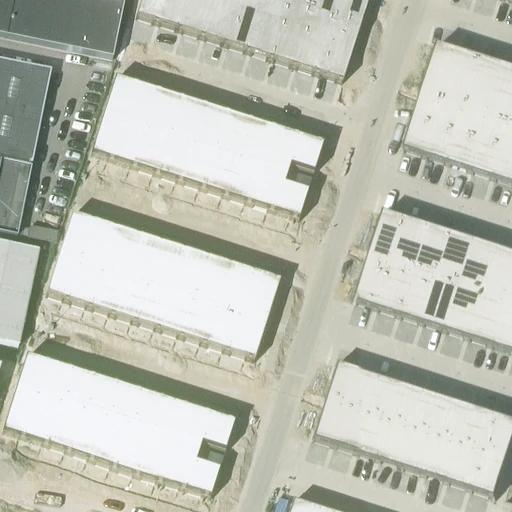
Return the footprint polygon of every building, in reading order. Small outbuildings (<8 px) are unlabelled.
[(81,0),(0,0),(0,41),(111,64),(122,8),(81,0)] [(141,0),(134,22),(157,30),(166,0),(141,0)] [(166,0),(157,30),(180,37),(191,0),(166,0)] [(191,0),(180,37),(203,44),(216,0),(191,0)] [(234,0),(216,0),(203,44),(225,52),(241,2),(234,0)] [(241,0),(241,2),(264,9),(267,0),(241,0)] [(267,0),(264,9),(287,17),(292,0),(267,0)] [(292,0),(287,17),(310,24),(317,0),(292,0)] [(317,0),(310,24),(333,31),(342,0),(317,0)] [(342,0),(333,31),(356,39),(368,0),(342,0)] [(241,2),(225,52),(248,59),(264,9),(241,2)] [(264,9),(248,59),(271,66),(287,17),(264,9)] [(287,17),(271,66),(294,74),(310,24),(287,17)] [(310,24),(294,74),(296,74),(309,78),(317,81),(333,31),(310,24)] [(333,31),(317,81),(319,81),(332,86),(340,88),(356,39),(333,31)] [(420,100),(419,103),(443,110),(460,57),(458,56),(454,55),(453,55),(438,50),(437,49),(436,50),(436,51),(420,100)] [(460,57),(443,110),(466,118),(483,64),(482,64),(477,62),(476,62),(461,58),(461,57),(460,57)] [(0,163),(30,170),(50,74),(0,64),(0,163)] [(483,64),(466,118),(489,125),(506,71),(504,71),(500,70),(500,69),(499,69),(499,70),(484,65),(484,64),(483,64)] [(506,71),(489,125),(511,132),(511,131),(511,73),(507,72),(506,71)] [(113,83),(101,122),(124,129),(136,91),(113,83)] [(136,91),(124,129),(147,136),(159,98),(136,91)] [(159,98),(147,136),(170,144),(182,105),(159,98)] [(419,103),(402,156),(404,157),(404,156),(420,161),(419,161),(420,162),(421,162),(424,163),(426,164),(443,110),(419,103)] [(182,105),(170,144),(193,151),(205,113),(182,105)] [(443,110),(426,164),(427,164),(442,168),(442,169),(449,171),(466,118),(443,110)] [(205,113),(193,151),(216,158),(228,120),(205,113)] [(466,118),(449,171),(450,171),(465,176),(466,177),(470,178),(472,178),(489,125),(466,118)] [(228,120),(216,158),(239,165),(251,127),(228,120)] [(101,122),(89,160),(112,167),(124,129),(101,122)] [(489,125),(472,178),(473,179),(473,178),(488,183),(495,186),(511,132),(489,125)] [(251,127),(239,165),(261,173),(274,134),(251,127)] [(124,129),(112,167),(135,175),(147,136),(124,129)] [(511,132),(495,186),(496,186),(496,185),(511,190),(511,191),(511,132)] [(274,134),(261,173),(284,180),(296,142),(274,134)] [(147,136),(135,175),(158,182),(170,144),(147,136)] [(296,142),(284,180),(285,180),(288,171),(312,179),(321,150),(296,142)] [(170,144),(158,182),(181,189),(193,151),(170,144)] [(193,151),(181,189),(203,196),(216,158),(193,151)] [(216,158),(203,196),(226,204),(239,165),(216,158)] [(0,236),(16,240),(30,170),(0,163),(0,236)] [(239,165),(226,204),(249,211),(261,173),(239,165)] [(261,173),(249,211),(272,218),(284,180),(261,173)] [(296,178),(292,188),(307,193),(310,182),(296,178)] [(284,180),(272,218),(297,226),(306,197),(282,189),(285,180),(284,180)] [(369,260),(368,263),(372,264),(392,270),(407,225),(401,223),(400,223),(400,222),(400,223),(385,218),(383,217),(369,260)] [(69,220),(57,261),(80,268),(93,228),(69,220)] [(407,225),(392,270),(415,278),(430,232),(423,230),(408,225),(407,225)] [(93,228),(80,268),(103,275),(115,235),(93,228)] [(28,229),(26,241),(53,247),(56,235),(28,229)] [(430,232),(415,278),(438,285),(453,239),(446,237),(430,233),(431,232),(430,232)] [(115,235),(103,275),(126,282),(138,242),(115,235)] [(453,239),(438,285),(461,292),(475,246),(474,246),(470,245),(469,244),(468,245),(453,240),(453,239)] [(138,242),(126,282),(148,290),(161,250),(138,242)] [(475,246),(461,292),(484,300),(498,254),(496,253),(492,252),(491,252),(476,247),(475,246)] [(0,347),(17,351),(37,256),(0,247),(0,347)] [(161,250),(148,290),(171,297),(184,257),(161,250)] [(498,254),(484,300),(506,307),(511,289),(511,258),(499,254),(498,254)] [(184,257),(171,297),(194,304),(207,264),(184,257)] [(57,261),(44,301),(67,308),(80,268),(57,261)] [(368,263),(354,308),(356,309),(371,313),(371,314),(372,314),(376,316),(378,316),(392,270),(372,264),(368,263)] [(207,264),(194,304),(217,312),(230,272),(207,264)] [(80,268),(67,308),(90,315),(103,275),(80,268)] [(392,270),(378,316),(379,316),(394,321),(395,322),(400,323),(415,278),(392,270)] [(230,272),(217,312),(240,319),(253,279),(230,272)] [(103,275),(90,315),(113,323),(126,282),(103,275)] [(415,278),(400,323),(401,324),(401,323),(417,328),(416,328),(423,331),(438,285),(415,278)] [(253,279),(240,319),(265,327),(266,323),(270,309),(277,287),(253,279)] [(126,282),(113,323),(136,330),(148,290),(126,282)] [(438,285),(423,331),(424,331),(439,335),(439,336),(440,336),(444,337),(446,338),(461,292),(438,285)] [(148,290),(136,330),(158,337),(171,297),(148,290)] [(461,292),(446,338),(447,338),(462,343),(469,345),(484,300),(461,292)] [(171,297),(158,337),(181,345),(194,304),(171,297)] [(484,300),(469,345),(470,346),(470,345),(485,350),(492,353),(506,307),(484,300)] [(194,304),(181,345),(204,352),(217,312),(194,304)] [(511,308),(506,307),(492,353),(493,353),(493,352),(508,357),(508,358),(509,358),(511,358),(511,308)] [(217,312),(204,352),(227,359),(240,319),(217,312)] [(240,319),(227,359),(252,367),(252,366),(264,331),(265,327),(240,319)] [(15,392),(17,393),(31,397),(38,400),(48,369),(25,361),(15,392)] [(48,369),(38,400),(39,400),(53,405),(61,407),(71,376),(48,369)] [(323,404),(322,407),(326,409),(346,415),(358,377),(356,376),(352,375),(351,375),(336,370),(334,369),(334,371),(323,404)] [(71,376),(61,407),(84,414),(93,383),(71,376)] [(358,377),(346,415),(369,422),(381,384),(379,384),(375,382),(374,382),(359,378),(359,377),(358,377)] [(93,383),(84,414),(107,421),(116,391),(93,383)] [(381,384),(369,422),(392,430),(404,392),(402,391),(398,390),(397,389),(397,390),(382,385),(381,384)] [(116,391),(107,421),(129,429),(139,398),(116,391)] [(15,392),(0,438),(23,445),(38,400),(31,397),(17,393),(15,392)] [(404,392),(392,430),(414,437),(427,399),(425,398),(421,397),(420,397),(405,392),(404,392)] [(139,398),(129,429),(152,436),(162,405),(140,398),(139,398)] [(427,399),(414,437),(437,444),(449,406),(443,404),(428,399),(427,399)] [(38,400),(23,445),(46,453),(61,407),(53,405),(39,400),(38,400)] [(162,405),(152,436),(175,443),(185,413),(162,405)] [(449,406),(437,444),(460,451),(472,413),(466,411),(465,412),(450,407),(450,406),(449,406)] [(61,407),(46,453),(69,460),(84,414),(61,407)] [(310,445),(310,446),(312,446),(327,451),(328,451),(332,452),(334,453),(346,415),(326,409),(322,407),(321,411),(310,445)] [(185,413),(175,443),(198,450),(208,420),(185,413)] [(472,413),(460,451),(483,459),(495,421),(493,420),(489,419),(488,419),(473,414),(472,413)] [(84,414),(69,460),(92,467),(107,421),(84,414)] [(346,415),(334,453),(335,453),(350,458),(351,459),(355,460),(357,460),(369,422),(346,415)] [(208,420),(198,450),(199,451),(200,449),(223,457),(233,428),(208,420)] [(107,421),(92,467),(115,475),(129,429),(107,421)] [(495,421),(483,459),(507,466),(511,450),(511,425),(511,426),(496,421),(495,421)] [(369,422),(357,460),(358,461),(358,460),(373,465),(373,466),(374,466),(378,467),(379,468),(392,430),(369,422)] [(129,429),(115,475),(138,482),(152,436),(129,429)] [(392,430),(379,468),(380,468),(381,468),(396,473),(401,475),(402,475),(414,437),(392,430)] [(152,436),(138,482),(161,489),(175,443),(152,436)] [(414,437),(402,475),(403,475),(419,480),(418,480),(425,482),(437,444),(414,437)] [(175,443),(161,489),(183,496),(198,450),(175,443)] [(437,444),(425,482),(426,483),(426,482),(441,487),(448,490),(460,451),(437,444)] [(198,450),(183,496),(185,497),(208,504),(217,475),(194,467),(199,451),(198,450)] [(460,451),(448,490),(449,490),(464,494),(464,495),(465,495),(469,496),(471,497),(483,459),(460,451)] [(208,456),(205,467),(219,471),(222,461),(208,456)] [(483,459),(471,497),(472,497),(487,502),(488,503),(488,502),(493,503),(492,504),(495,505),(507,467),(507,466),(483,459)] [(9,491),(2,511),(33,511),(37,500),(9,491)] [(37,500),(33,511),(61,511),(63,508),(37,500)]
